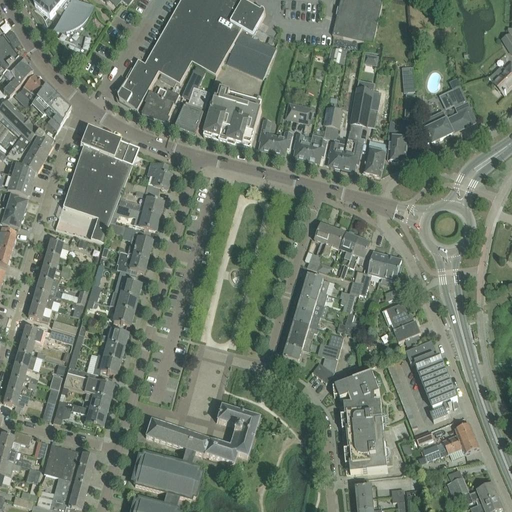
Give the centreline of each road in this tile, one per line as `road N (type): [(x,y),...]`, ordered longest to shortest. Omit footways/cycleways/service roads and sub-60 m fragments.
road 1 (residential): [(337,511),(334,444),(322,409),(276,382),(266,366),(320,188)]
road 2 (residential): [(511,510),(418,275),(382,221),(382,208)]
road 3 (residential): [(116,450),(196,158)]
road 4 (residential): [(80,107),(0,365)]
road 5 (tertiary): [(511,478),(458,321)]
road 6 (residential): [(511,120),(393,183),(382,208)]
road 7 (residential): [(80,107),(0,5)]
road 8 (residential): [(320,188),(196,158)]
road 9 (residential): [(196,158),(140,141),(80,107)]
